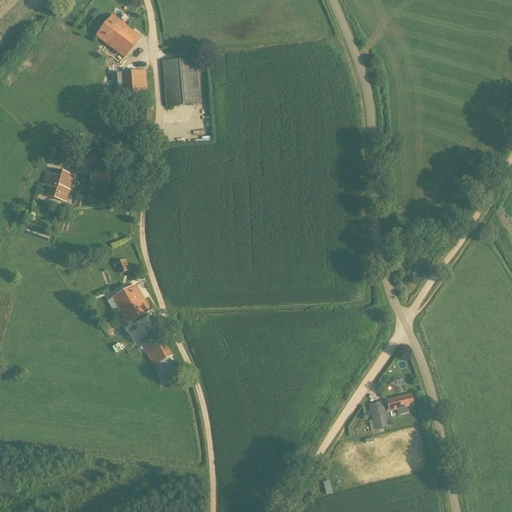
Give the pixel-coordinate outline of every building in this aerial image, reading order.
[(105,62),(113,69),(118,62),(120,64),(140,38),(123,25),(123,24),(112,15),(95,36),(114,51),(105,62)] [(195,59),(162,62),(166,108),(200,105),(195,59)] [(143,91),(147,90),(145,71),(112,74),(112,76),(105,77),(107,94),(113,94),(122,93),(123,101),(144,99),(143,91)] [(50,149),(48,158),(56,160),(58,151),(50,149)] [(68,156),(78,157),(79,151),(69,149),(68,156)] [(109,168),(92,166),(90,182),(108,184),(109,168)] [(50,175),(47,174),(43,185),(47,187),(44,195),(65,202),(69,190),(69,189),(73,176),(52,169),(50,175)] [(126,180),(115,179),(114,193),(125,194),(126,180)] [(128,237),(113,244),(117,253),(132,247),(128,237)] [(115,264),(119,275),(129,271),(125,261),(115,264)] [(118,311),(126,325),(150,312),(135,286),(121,294),(113,298),(120,310),(118,311)] [(138,341),(161,380),(178,370),(171,358),(173,357),(157,330),(138,341)] [(411,395),(387,401),(389,411),(413,405),(411,395)] [(389,427),(382,402),(368,406),(372,420),(375,431),(389,427)] [(331,480),(325,482),(329,495),(335,493),(331,480)]
